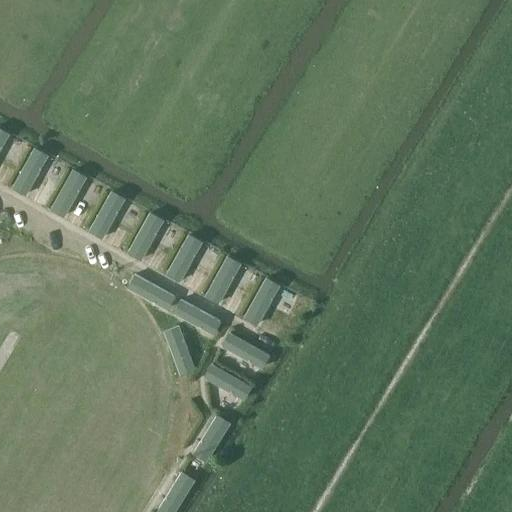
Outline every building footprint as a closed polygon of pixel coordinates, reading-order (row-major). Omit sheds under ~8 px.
[(0,150),(12,131),(0,124),(0,150)] [(50,154),(35,145),(11,184),(26,193),(50,154)] [(76,166),(51,208),(65,216),(91,175),(76,166)] [(128,197),(112,187),(87,228),(103,238),(128,197)] [(164,218),(150,210),(126,248),(140,257),(164,218)] [(203,240),(187,230),(163,269),(179,280),(203,240)] [(230,254),(206,293),(219,301),(243,262),(230,254)] [(280,284),(267,276),(243,316),(256,324),(280,284)] [(271,356),(230,331),(222,345),(263,370),(271,356)] [(245,398),(253,385),(214,361),(206,374),(245,398)] [(193,453),(206,461),(228,425),(215,417),(193,453)] [(158,508),(163,511),(173,511),(193,481),(179,473),(158,508)]
